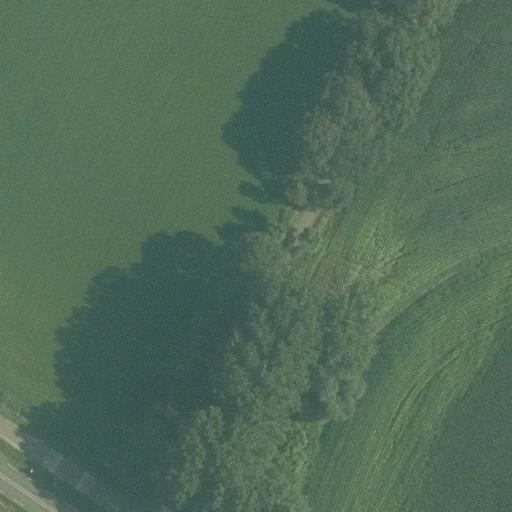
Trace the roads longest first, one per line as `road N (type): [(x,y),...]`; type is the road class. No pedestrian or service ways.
road 1 (unclassified): [(148,511),(422,0)]
road 2 (unclassified): [(125,511),(0,425)]
